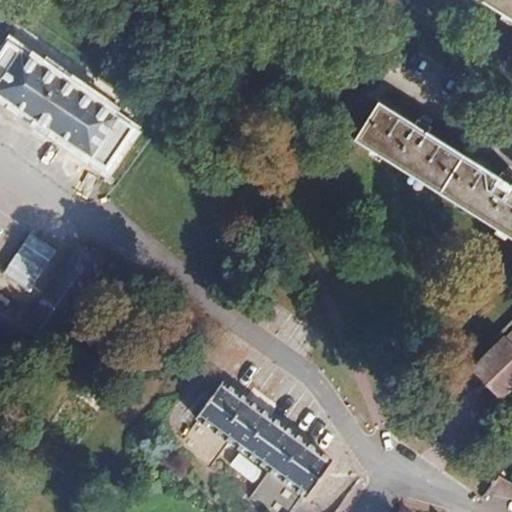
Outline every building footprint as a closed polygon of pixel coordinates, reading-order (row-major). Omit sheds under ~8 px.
[(511,0),(482,0),(511,18),(511,0)] [(9,42),(0,54),(0,95),(104,169),(133,129),(9,42)] [(511,183),(379,101),(356,138),(511,235),(511,183)] [(0,303),(0,336),(32,360),(61,319),(100,266),(75,247),(36,301),(22,320),(0,303)] [(511,344),(504,336),(473,366),(501,396),(511,385),(511,344)] [(220,383),(194,418),(307,499),(333,463),(220,383)] [(271,511),(272,511),(287,488),(264,474),(249,498),(271,511)]
